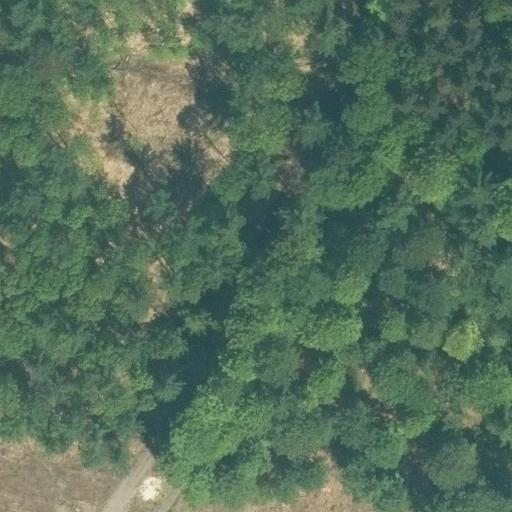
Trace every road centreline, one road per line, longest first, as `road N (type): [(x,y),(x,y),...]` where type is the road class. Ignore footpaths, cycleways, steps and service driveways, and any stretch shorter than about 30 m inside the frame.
road 1 (track): [(93,511),(215,324),(328,86),(336,0)]
road 2 (track): [(511,159),(359,97)]
